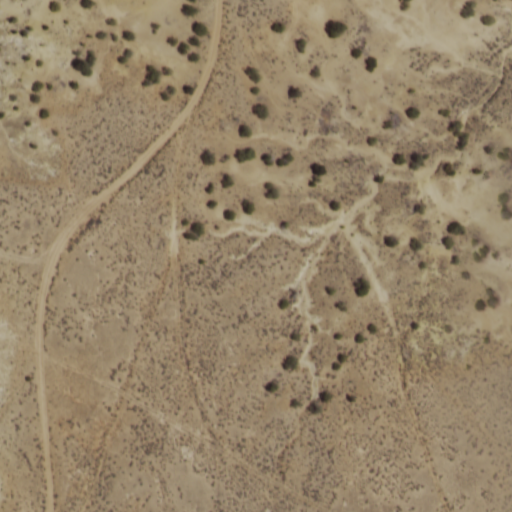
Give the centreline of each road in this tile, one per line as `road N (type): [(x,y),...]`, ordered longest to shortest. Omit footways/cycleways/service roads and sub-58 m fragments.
road 1 (track): [(312,511),(225,462),(201,425),(182,359),(170,190),(194,90),(216,40),(217,0)]
road 2 (residential): [(41,511),(31,355),(43,275),(81,216),(154,147),(194,90)]
